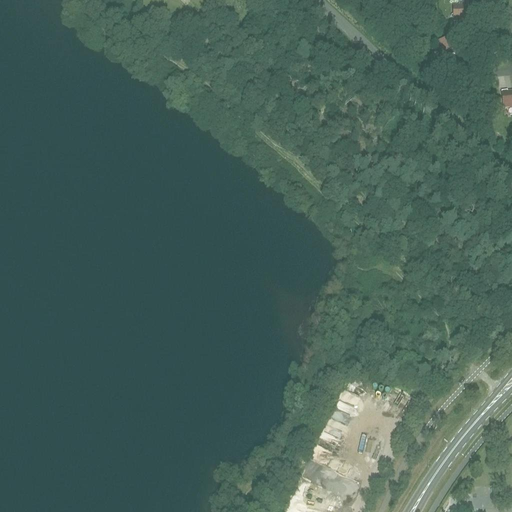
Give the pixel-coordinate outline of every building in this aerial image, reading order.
[(454,21),(469,21),(467,0),(461,0),(461,5),(460,6),(453,7),(453,14),(450,17),(451,17),(454,20),(454,21)] [(496,5),(495,0),(480,0),(481,13),(496,12),(496,11),(499,8),(496,5)] [(497,52),(497,45),(498,43),(500,43),(500,37),(482,38),(483,53),(484,53),(487,56),(490,53),(497,52)] [(446,59),(448,56),(456,55),(455,47),(456,46),(458,46),(457,40),(439,42),(441,57),(442,57),(446,59)] [(503,108),(511,107),(511,92),(507,93),(507,91),(501,92),(503,108)]
